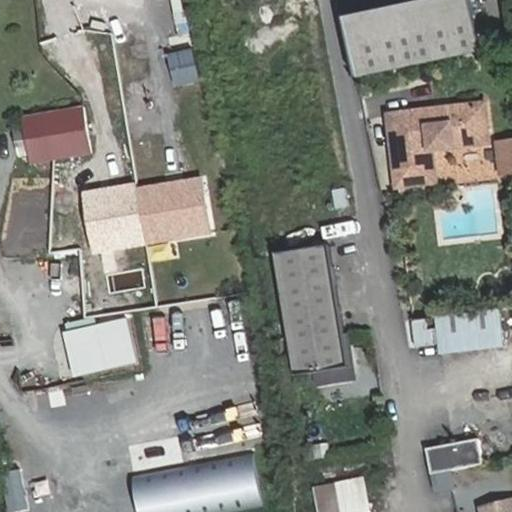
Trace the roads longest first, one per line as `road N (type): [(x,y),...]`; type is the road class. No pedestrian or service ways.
road 1 (unknown): [(317,0),(399,511)]
road 2 (unknown): [(50,0),(58,35),(114,119),(134,179)]
